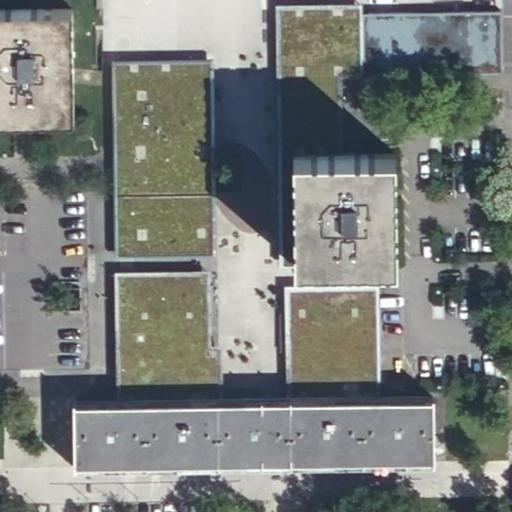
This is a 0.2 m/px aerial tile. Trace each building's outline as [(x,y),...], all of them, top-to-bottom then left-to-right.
[(0,120),(73,119),(71,8),(0,8),(0,120)] [(365,75),(503,72),(502,8),(364,11),(365,75)] [(365,75),(364,11),(277,12),(282,264),(295,263),(293,153),(326,152),(345,152),(343,75),(365,75)] [(119,65),(119,75),(124,75),(186,75),(201,74),(201,64),(119,65)] [(201,74),(186,75),(188,248),(203,248),(201,74)] [(188,248),(186,75),(124,75),(127,249),(188,248)] [(295,263),(373,262),(398,261),(396,151),(345,152),(326,152),(293,153),(295,263)] [(122,273),(124,393),(217,391),(216,354),(208,354),(206,272),(122,273)] [(289,285),(290,390),(377,388),(375,283),(289,285)] [(377,388),(290,390),(272,390),(217,391),(124,393),(77,394),(78,464),(273,461),(434,458),(433,387),(382,388),(377,388)]
